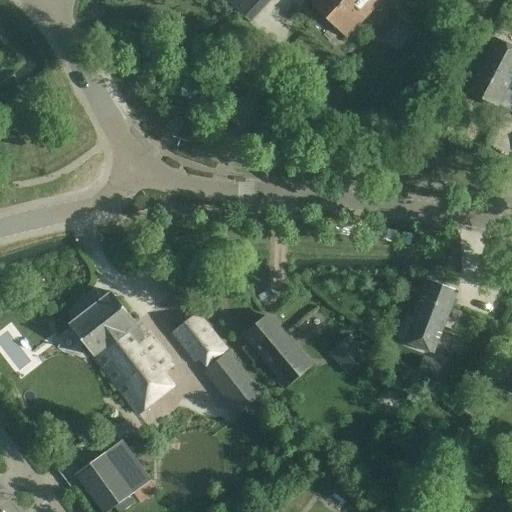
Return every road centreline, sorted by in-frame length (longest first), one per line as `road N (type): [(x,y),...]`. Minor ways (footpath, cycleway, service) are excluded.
road 1 (tertiary): [(511,231),(407,206),(212,192),(135,174)]
road 2 (tertiary): [(135,174),(40,5)]
road 3 (tertiary): [(0,228),(97,205),(135,174)]
